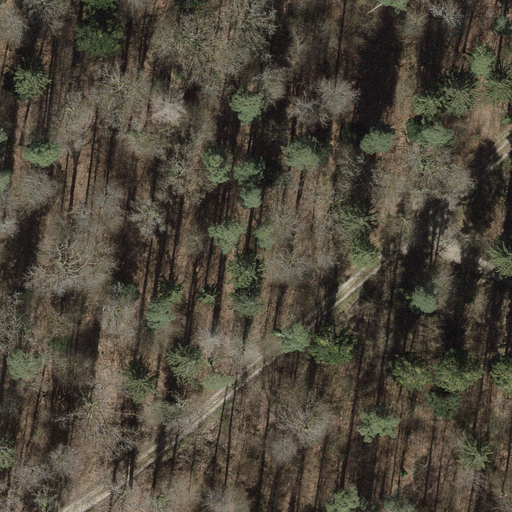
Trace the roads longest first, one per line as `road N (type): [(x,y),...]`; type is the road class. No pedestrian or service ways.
road 1 (track): [(408,242),(201,421),(77,511)]
road 2 (track): [(511,139),(408,242),(511,285)]
